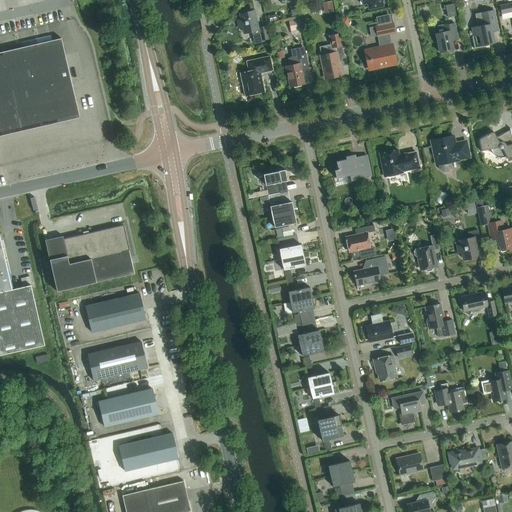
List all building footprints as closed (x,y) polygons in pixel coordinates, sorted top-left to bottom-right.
[(333,0),(324,1),(326,12),(335,11),(333,0)] [(361,0),(363,4),(368,3),(369,9),(382,7),(381,0),(382,0),(361,0)] [(511,12),(511,14),(511,3),(500,6),(501,14),(511,12)] [(456,7),(447,9),(448,17),(457,14),(456,7)] [(475,47),(481,46),(494,43),(492,33),(498,32),(493,10),(474,14),(477,26),(471,28),(473,37),(475,47)] [(262,40),(268,39),(265,27),(259,28),(259,30),(257,30),(253,11),(240,13),(242,19),(238,20),(239,28),(243,28),(245,33),(251,32),(254,44),(262,43),(262,40)] [(288,22),(290,29),(296,28),(297,30),(301,29),(299,19),(288,22)] [(376,36),(395,32),(393,23),(374,27),(376,36)] [(434,27),(440,53),(453,50),(451,42),(458,41),(454,23),(434,27)] [(321,55),(320,55),(323,70),(324,70),(326,79),(340,76),(338,67),(339,67),(338,59),(344,58),(339,34),(329,36),(330,45),(320,48),(321,55)] [(0,135),(79,117),(61,38),(0,52),(0,135)] [(387,47),(387,44),(365,49),(369,70),(396,64),(392,46),(387,47)] [(285,65),(285,67),(290,87),(304,84),(301,70),(309,68),(305,51),(302,51),(302,47),(290,50),(292,57),(291,57),(290,58),(288,59),(286,61),(286,63),(285,64),(285,65)] [(272,71),(270,56),(246,61),(248,71),(240,73),(245,96),(264,92),(260,73),(272,71)] [(511,137),(510,130),(496,137),(494,133),(493,132),(492,132),(491,132),(480,138),(479,139),(479,140),(479,141),(479,142),(481,151),(490,149),(491,152),(493,154),(495,156),(497,157),(500,158),(503,158),(506,157),(507,159),(511,157),(511,137)] [(436,165),(438,165),(439,169),(443,172),(448,171),(451,167),(450,162),(458,160),(469,157),(466,141),(455,144),(453,136),(431,141),(436,165)] [(419,168),(416,152),(399,156),(398,150),(379,154),(384,177),(402,173),(402,171),(419,168)] [(371,177),(368,165),(361,166),(362,169),(357,170),(354,155),(345,157),(346,159),(336,161),(337,169),(334,170),(336,178),(349,175),(350,181),(371,177)] [(284,192),(281,182),(287,181),(284,170),(263,174),(265,185),(266,185),(269,195),(284,192)] [(440,205),(447,195),(441,191),(435,201),(440,205)] [(272,217),(294,212),(292,206),(291,202),(286,203),(284,192),(269,195),(271,206),(270,206),(271,211),(270,211),(272,217)] [(391,216),(396,209),(388,203),(384,210),(391,216)] [(487,205),(476,207),(480,226),(488,224),(491,237),(493,247),(499,245),(500,252),(511,249),(511,234),(511,228),(503,230),(501,221),(491,223),(491,221),(492,220),(490,212),(489,212),(487,205)] [(295,218),(294,212),(272,217),(273,223),(274,227),(296,223),(295,218)] [(45,240),(57,291),(134,273),(123,225),(64,239),(63,236),(45,240)] [(346,237),(349,252),(358,250),(360,258),(376,255),(374,247),(370,248),(366,233),(375,231),(373,225),(360,228),(361,234),(346,237)] [(387,229),(389,240),(398,238),(396,227),(387,229)] [(275,230),(277,238),(285,236),(283,228),(275,230)] [(464,260),(477,257),(475,246),(481,245),(478,230),(467,232),(468,238),(460,240),(461,245),(457,246),(458,254),(463,253),(464,260)] [(417,257),(418,261),(419,261),(421,270),(425,270),(425,271),(427,272),(431,271),(432,269),(432,268),(436,267),(434,258),(435,258),(433,250),(440,249),(437,235),(430,236),(432,246),(416,249),(414,250),(413,252),(414,256),(416,257),(417,257)] [(289,236),(285,236),(277,238),(278,247),(290,244),(289,236)] [(0,355),(45,345),(31,285),(12,289),(0,237),(0,355)] [(281,260),(303,255),(301,249),(300,244),(279,249),(280,253),(279,253),(281,260)] [(304,261),(303,255),(281,260),(282,266),(283,270),(305,265),(304,261)] [(372,284),(380,282),(379,276),(388,273),(385,256),(371,259),(373,267),(353,271),(356,286),(371,283),(372,284)] [(511,286),(501,289),(504,303),(511,301),(511,286)] [(290,302),(312,298),(310,291),(310,292),(309,287),(288,292),(289,296),(290,302)] [(489,317),(496,315),(493,301),(486,302),(484,292),(460,297),(463,312),(471,310),(472,311),(474,312),(478,311),(480,309),(480,308),(487,307),(489,317)] [(139,294),(85,306),(91,332),(145,319),(139,294)] [(313,304),(312,298),(290,302),(291,308),(292,313),(314,308),(313,304)] [(426,321),(428,329),(436,327),(438,337),(455,333),(452,320),(444,321),(440,304),(425,307),(427,320),(426,321)] [(389,321),(382,322),(380,315),(371,317),(373,324),(365,326),(369,341),(380,339),(380,340),(392,337),(389,321)] [(299,346),(321,341),(320,335),(319,335),(318,330),(297,335),(298,340),(299,346)] [(415,342),(413,333),(398,336),(400,345),(415,342)] [(322,347),(321,341),(299,346),(301,352),(302,356),(323,351),(322,347)] [(93,380),(147,368),(141,342),(87,355),(93,380)] [(398,359),(412,355),(410,345),(395,349),(398,359)] [(37,363),(49,360),(47,354),(35,357),(37,363)] [(373,360),(375,369),(377,368),(380,381),(396,377),(391,356),(373,360)] [(305,367),(311,365),(309,357),(303,358),(305,367)] [(313,374),(311,365),(305,367),(307,375),(313,374)] [(497,380),(490,382),(490,380),(481,382),(483,395),(491,393),(493,401),(496,401),(500,404),(503,399),(506,399),(504,391),(511,389),(507,371),(496,373),(497,380)] [(309,388),(331,383),(330,377),(329,377),(328,373),(307,378),(308,382),(309,388)] [(426,378),(428,385),(428,389),(429,389),(429,388),(435,387),(433,376),(426,378)] [(332,389),(331,383),(309,388),(311,394),(312,399),(333,394),(332,389)] [(449,388),(448,388),(447,384),(440,385),(441,390),(435,391),(438,406),(448,403),(450,412),(462,410),(461,405),(467,404),(463,387),(450,390),(449,388)] [(152,389),(98,401),(104,427),(158,414),(152,389)] [(412,413),(421,411),(419,405),(425,403),(423,392),(392,398),(394,409),(400,408),(401,414),(400,415),(402,424),(413,421),(412,413)] [(321,408),(315,409),(315,411),(317,417),(332,414),(331,406),(321,408)] [(319,431),(341,425),(340,419),(339,419),(338,415),(317,420),(318,424),(318,425),(319,431)] [(308,417),(299,419),(302,432),(311,430),(308,417)] [(342,431),(341,425),(319,431),(321,437),(321,436),(322,441),(343,436),(342,431)] [(125,471),(178,459),(172,433),(119,446),(125,471)] [(502,468),(511,466),(511,442),(497,445),(502,468)] [(481,463),(478,448),(458,452),(458,451),(448,454),(450,463),(451,463),(452,469),(481,463)] [(328,464),(334,462),(332,454),(326,455),(328,464)] [(423,470),(419,454),(396,459),(400,475),(423,470)] [(330,476),(352,471),(350,465),(349,461),(328,466),(329,470),(330,476)] [(446,478),(443,464),(429,468),(433,481),(446,478)] [(352,471),(330,476),(331,482),(332,482),(333,487),(339,485),(340,487),(334,489),(335,494),(336,497),(351,494),(350,491),(349,483),(354,482),(353,477),(352,471)] [(125,511),(184,511),(190,511),(183,481),(144,490),(122,495),(125,511)] [(429,511),(427,501),(435,499),(433,492),(419,495),(421,502),(407,505),(408,511),(429,511)] [(496,495),(498,503),(508,501),(506,493),(496,495)] [(344,507),(338,508),(338,511),(361,511),(360,508),(359,503),(354,504),(351,494),(336,497),(338,506),(343,504),(344,507)]
